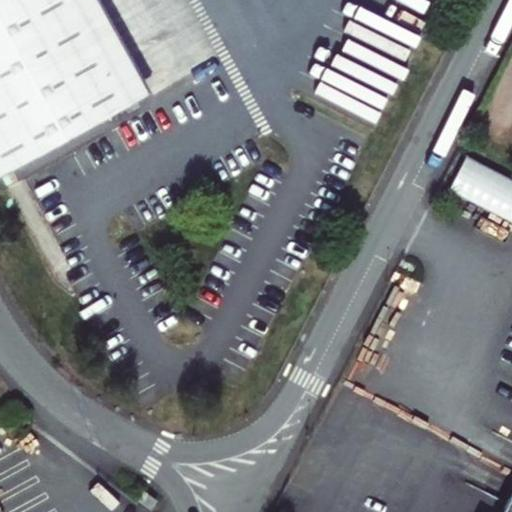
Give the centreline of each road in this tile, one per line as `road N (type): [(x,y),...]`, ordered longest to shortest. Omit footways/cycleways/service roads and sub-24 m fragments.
road 1 (unclassified): [(494,0),(275,423),(225,450),(152,454)]
road 2 (residential): [(152,454),(54,396),(0,329)]
